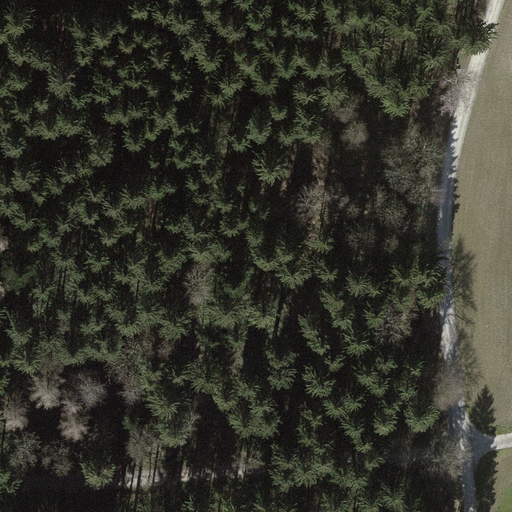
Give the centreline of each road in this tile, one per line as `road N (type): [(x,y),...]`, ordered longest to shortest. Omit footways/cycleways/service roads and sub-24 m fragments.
road 1 (track): [(0,475),(66,479),(463,450)]
road 2 (track): [(496,0),(451,151),(444,205),(463,450)]
